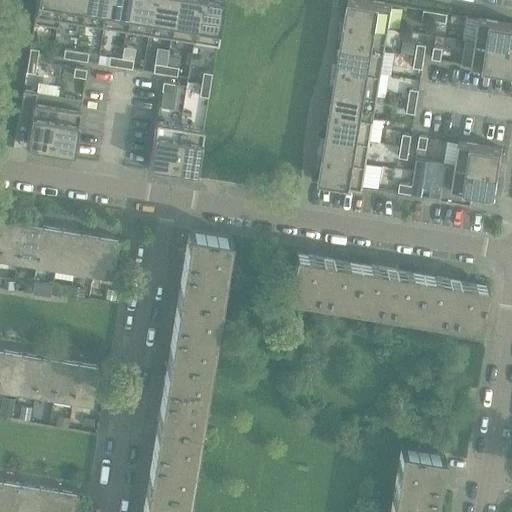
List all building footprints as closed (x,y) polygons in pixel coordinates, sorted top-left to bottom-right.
[(37,0),(34,22),(57,26),(61,0),(37,0)] [(81,20),(84,0),(61,0),(57,26),(58,26),(60,16),(81,20)] [(104,24),(107,0),(84,0),(81,20),(104,24)] [(130,0),(107,0),(104,24),(126,27),(130,0)] [(149,31),(154,0),(130,0),(126,27),(149,31)] [(172,35),(177,0),(154,0),(149,31),(172,35)] [(200,0),(177,0),(172,35),(194,38),(200,0)] [(224,0),(200,0),(194,38),(217,42),(224,0)] [(392,5),(363,0),(348,0),(345,21),(388,28),(392,5)] [(436,12),(424,10),(422,19),(434,21),(436,12)] [(447,14),(436,12),(434,21),(446,23),(447,14)] [(465,40),(465,41),(511,48),(511,24),(479,19),(475,41),(465,40)] [(385,51),(388,28),(345,21),(341,44),(385,51)] [(511,48),(465,41),(461,64),(511,72),(511,48)] [(385,51),(341,44),(338,66),(381,73),(385,51)] [(426,45),(417,44),(416,56),(424,57),(426,45)] [(443,49),(434,47),(432,59),(441,60),(443,49)] [(39,49),(30,48),(28,60),(37,61),(39,49)] [(76,51),(65,49),(63,57),(75,59),(76,51)] [(88,53),(76,51),(75,59),(87,61),(88,53)] [(122,58),(110,56),(108,65),(120,67),(122,58)] [(424,57),(416,56),(414,68),(422,69),(424,57)] [(133,60),(122,58),(120,67),(132,69),(133,60)] [(37,61),(28,60),(26,72),(35,73),(37,61)] [(167,65),(155,63),(153,72),(165,74),(167,65)] [(178,67),(167,65),(165,74),(177,76),(178,67)] [(381,73),(338,66),(334,89),(378,96),(381,73)] [(86,69),(75,67),(73,76),(85,78),(86,69)] [(212,73),(203,72),(201,84),(210,85),(212,73)] [(175,84),(163,82),(162,90),(174,92),(175,84)] [(210,85),(201,84),(199,96),(208,97),(210,85)] [(37,92),(23,89),(18,121),(30,123),(26,145),(50,149),(57,105),(35,102),(37,92)] [(378,96),(334,89),(330,111),(374,118),(378,96)] [(419,90),(410,89),(408,101),(417,102),(419,90)] [(417,102),(408,101),(406,113),(415,114),(417,102)] [(80,109),(57,105),(50,149),(73,152),(80,109)] [(374,118),(330,111),(327,134),(370,141),(374,118)] [(180,125),(156,121),(149,165),(173,168),(180,125)] [(180,125),(173,168),(196,172),(204,129),(180,125)] [(370,141),(327,134),(323,156),(367,163),(370,141)] [(412,135),(403,134),(401,146),(410,147),(412,135)] [(428,137),(420,136),(418,148),(426,149),(428,137)] [(455,164),(446,163),(445,164),(499,172),(503,149),(459,142),(455,164)] [(410,147),(401,146),(399,158),(408,159),(410,147)] [(367,163),(323,156),(319,180),(363,187),(367,163)] [(495,196),(499,172),(445,164),(440,199),(471,204),(473,192),(495,196)] [(374,179),(402,181),(403,167),(374,166),(374,179)] [(412,185),(400,183),(398,192),(410,194),(412,185)] [(423,187),(412,185),(410,194),(422,196),(423,187)] [(24,222),(5,219),(0,251),(0,258),(17,261),(24,222)] [(17,261),(36,264),(42,225),(24,222),(17,261)] [(60,228),(42,225),(36,264),(54,267),(60,228)] [(54,267),(74,270),(80,231),(60,228),(54,267)] [(188,229),(178,293),(221,300),(231,236),(188,229)] [(99,234),(80,231),(74,270),(92,273),(99,234)] [(118,237),(99,234),(92,273),(112,276),(118,237)] [(360,264),(309,255),(296,253),(289,296),(353,306),(360,264)] [(424,274),(360,264),(353,306),(417,317),(424,274)] [(488,285),(462,281),(424,274),(417,317),(481,328),(488,285)] [(178,293),(168,356),(211,363),(221,300),(178,293)] [(0,368),(0,388),(15,391),(22,353),(3,350),(0,368)] [(40,356),(22,353),(15,391),(34,394),(40,356)] [(34,394),(53,397),(59,359),(40,356),(34,394)] [(168,356),(157,420),(201,427),(211,363),(168,356)] [(78,362),(59,359),(53,397),(71,400),(78,362)] [(97,366),(78,362),(71,400),(91,403),(97,366)] [(157,420),(147,484),(190,491),(201,427),(157,420)] [(401,446),(390,511),(396,511),(434,511),(444,453),(401,446)] [(15,511),(20,483),(2,480),(0,490),(0,511),(15,511)] [(15,511),(34,511),(39,486),(20,483),(15,511)] [(187,511),(190,491),(147,484),(142,511),(187,511)] [(53,511),(57,489),(39,486),(34,511),(53,511)] [(73,511),(77,492),(57,489),(53,511),(73,511)]
